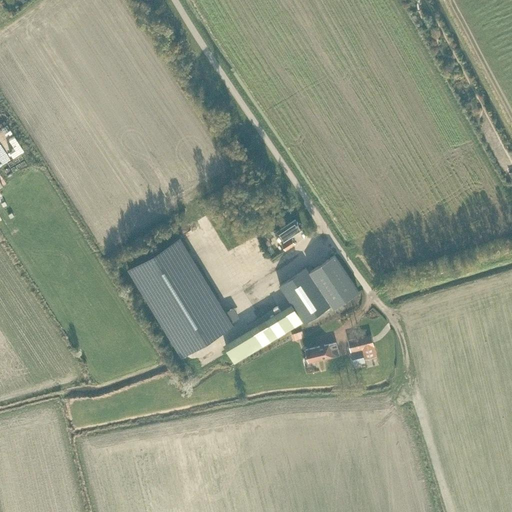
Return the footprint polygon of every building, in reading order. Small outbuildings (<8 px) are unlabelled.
[(276,235),(278,234),(287,247),(294,242),(291,237),(302,229),(301,228),(302,226),(300,223),(297,223),(297,221),(296,221),(295,219),(274,233),(276,235)] [(179,237),(128,268),(172,340),(182,356),(233,324),(232,323),(226,313),(179,237)] [(333,307),(358,291),(334,255),(309,271),(333,307)] [(279,285),(291,303),(223,344),(234,363),(304,321),(304,322),(330,304),(306,268),(279,285)] [(292,333),(293,340),(303,338),(302,331),(292,333)] [(377,356),(371,333),(348,340),(351,352),(362,350),(364,359),(377,356)] [(339,354),(336,342),(328,344),(305,350),(307,358),(305,359),(304,361),(305,365),(307,366),(311,365),(312,364),(312,361),(319,359),(339,354)]
